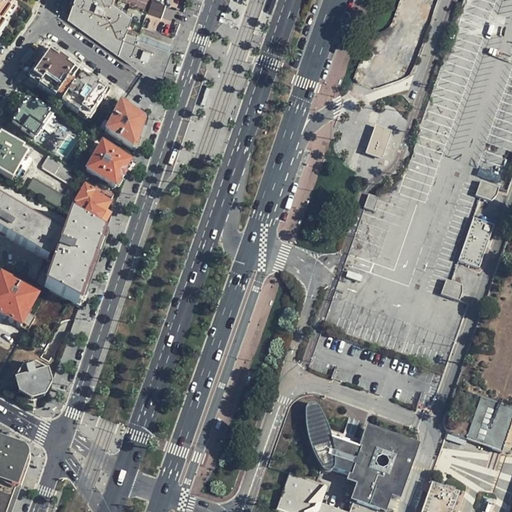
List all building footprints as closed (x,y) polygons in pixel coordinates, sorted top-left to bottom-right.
[(0,0),(0,28),(11,12),(6,10),(12,0),(0,0)] [(163,71),(172,47),(129,31),(134,14),(129,12),(129,10),(125,8),(125,7),(120,5),(120,4),(115,2),(116,1),(113,0),(77,0),(73,12),(82,15),(81,18),(90,21),(89,24),(98,27),(98,30),(106,33),(106,35),(115,38),(114,41),(123,44),(122,47),(132,50),(131,53),(137,58),(139,58),(144,60),(143,62),(147,66),(163,71)] [(147,14),(162,19),(164,12),(166,5),(152,0),(147,14)] [(407,31),(398,61),(411,65),(421,35),(407,31)] [(43,49),(24,77),(88,121),(109,91),(43,49)] [(49,111),(39,104),(36,108),(32,105),(27,101),(24,105),(22,105),(17,113),(17,114),(12,123),(21,129),(20,132),(34,140),(41,129),(39,127),(49,111)] [(143,116),(123,103),(120,104),(106,132),(106,133),(131,148),(135,147),(140,131),(144,120),(143,116)] [(389,134),(375,128),(366,153),(380,159),(389,134)] [(0,136),(0,173),(12,180),(28,152),(0,136)] [(126,171),(130,163),(129,163),(130,162),(101,144),(85,171),(114,188),(117,185),(122,178),(120,177),(123,174),(125,170),(126,171)] [(60,164),(49,156),(42,168),(54,175),(60,164)] [(70,186),(76,174),(60,164),(54,175),(70,186)] [(32,179),(26,189),(58,207),(64,197),(32,178),(32,179)] [(109,200),(113,195),(87,180),(75,201),(77,202),(73,209),(98,224),(106,209),(111,202),(109,200)] [(494,201),(499,187),(481,181),(476,195),(494,201)] [(45,287),(80,307),(94,266),(105,235),(69,214),(62,237),(0,200),(0,231),(53,263),(45,287)] [(457,262),(480,269),(494,224),(472,217),(457,262)] [(416,255),(417,275),(453,273),(451,246),(426,247),(426,254),(416,255)] [(469,440),(501,451),(511,419),(511,267),(469,394),(483,399),(469,440)] [(0,315),(3,317),(29,332),(36,319),(28,315),(39,295),(1,275),(0,276),(0,315)] [(46,397),(49,393),(52,384),(51,373),(37,365),(22,370),(15,382),(20,397),(32,403),(40,400),(46,397)] [(392,511),(393,511),(378,506),(376,511),(358,505),(353,503),(353,506),(349,504),(345,511),(343,511),(325,506),(331,490),(322,487),(326,475),(333,477),(334,473),(355,481),(358,474),(365,476),(366,472),(371,473),(366,488),(379,493),(380,490),(403,498),(420,449),(372,433),(369,443),(338,433),(337,431),(336,428),(335,427),(334,424),(333,421),(331,419),(330,417),(329,415),(328,413),(327,411),(326,409),(324,408),(323,407),(322,407),(320,406),(319,406),(317,406),(315,406),(314,406),(312,408),(311,409),(311,410),(310,412),(310,414),(310,416),(311,418),(311,419),(311,421),(311,424),(311,426),(312,428),(312,430),(312,432),(313,434),(313,436),(288,511),(291,511),(392,511)] [(372,433),(420,449),(422,444),(374,427),(372,433)] [(0,511),(6,511),(23,465),(23,458),(17,452),(0,444),(0,511)] [(393,511),(392,511),(398,511),(403,498),(380,490),(379,493),(366,488),(371,473),(366,472),(365,476),(358,474),(355,481),(354,486),(364,490),(358,505),(376,511),(378,506),(393,511)] [(452,511),(459,492),(437,485),(427,511),(452,511)]
